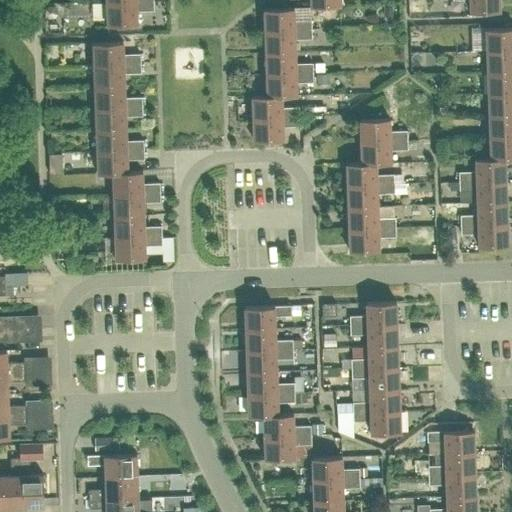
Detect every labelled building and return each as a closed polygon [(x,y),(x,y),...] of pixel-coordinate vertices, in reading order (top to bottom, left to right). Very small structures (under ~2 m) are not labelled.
[(137,10),(154,10),(153,0),(146,0),(106,1),(107,24),(137,23),(137,10)] [(469,0),(470,11),(500,10),(499,0),(469,0)] [(293,7),(270,8),(264,8),(264,30),(311,29),(311,19),(294,20),(293,7)] [(511,26),(485,28),(486,50),(511,49),(511,26)] [(295,39),(312,38),(311,29),(264,30),(265,52),(295,51),(295,39)] [(123,41),(93,42),(94,64),(140,63),(140,53),(123,53),(123,41)] [(511,49),(486,50),(487,72),(511,70),(511,49)] [(312,62),(295,63),(295,51),(265,52),(266,73),(313,72),(312,62)] [(124,73),(141,72),(140,63),(94,64),(94,86),(124,85),(124,73)] [(511,70),(487,72),(488,93),(511,92),(511,70)] [(296,82),(313,81),(313,72),(266,73),(267,94),(267,95),(282,94),(282,95),(297,95),(296,82)] [(142,96),(125,97),(124,85),(94,86),(95,107),(142,106),(142,96)] [(511,92),(488,93),(488,115),(511,113),(511,92)] [(299,115),(299,106),(282,106),(282,95),(282,94),(267,95),(267,94),(252,95),(253,117),(299,115)] [(125,116),(142,115),(142,106),(95,107),(96,129),(126,128),(125,116)] [(511,113),(488,115),(489,136),(511,135),(511,113)] [(283,126),(300,125),(299,115),(253,117),(253,139),(283,138),(283,126)] [(389,117),(359,118),(360,141),(407,139),(407,129),(390,130),(389,117)] [(143,139),(126,140),(126,128),(96,129),(97,150),(143,149),(143,139)] [(511,135),(489,136),(490,157),(490,158),(505,157),(505,158),(511,157),(511,135)] [(390,149),(407,149),(407,139),(360,141),(361,162),(376,162),(391,162),(390,149)] [(97,150),(97,172),(112,172),(112,171),(127,171),(127,170),(127,159),(144,158),(143,149),(97,150)] [(476,170),(458,171),(459,180),(506,179),(505,158),(505,157),(490,158),(490,157),(475,158),(476,170)] [(394,183),(393,173),(376,174),(376,162),(361,162),(346,162),(347,184),(394,183)] [(160,191),(160,182),(143,182),(142,170),(127,170),(127,171),(112,171),(112,172),(113,193),(160,191)] [(459,180),(459,190),(476,190),(477,201),(507,200),(506,179),(459,180)] [(377,205),(377,193),(394,192),(394,183),(347,184),(348,206),(377,205)] [(143,201),(160,201),(160,191),(113,193),(114,214),(144,213),(143,201)] [(477,214),(460,214),(460,223),(507,222),(507,200),(477,201),(477,214)] [(395,216),(378,217),(377,205),(348,206),(348,227),(395,226),(395,216)] [(161,225),(144,225),(144,213),(114,214),(115,236),(162,234),(161,225)] [(478,245),(508,244),(507,222),(460,223),(461,233),(478,233),(478,245)] [(348,227),(349,250),(379,249),(379,236),(396,236),(395,226),(348,227)] [(251,229),(251,255),(259,255),(260,229),(251,229)] [(145,245),(162,244),(162,236),(162,234),(115,236),(115,258),(145,257),(145,245)] [(173,236),(162,236),(162,244),(162,248),(173,248),(173,236)] [(366,314),(349,315),(350,325),(397,323),(396,300),(366,301),(366,314)] [(321,303),(322,316),(336,315),(336,302),(321,303)] [(291,304),(244,306),(245,328),(275,327),(275,315),(292,315),(291,304)] [(0,327),(18,327),(18,318),(6,319),(6,318),(0,318),(0,327)] [(350,334),(367,333),(368,345),(397,344),(397,323),(350,325),(350,334)] [(0,327),(0,337),(19,337),(18,327),(0,327)] [(293,348),(292,339),(275,339),(275,327),(245,328),(246,350),(293,348)] [(368,357),(351,358),(351,368),(398,366),(397,344),(368,345),(368,357)] [(0,371),(24,370),(24,361),(7,361),(6,349),(0,348),(0,371)] [(276,370),(276,358),(293,358),(293,348),(246,350),(247,371),(276,370)] [(352,377),(369,377),(369,388),(399,387),(398,366),(351,368),(352,377)] [(7,381),(24,380),(24,370),(0,371),(0,392),(8,393),(7,381)] [(294,391),(294,382),(277,382),(276,370),(247,371),(247,393),(294,391)] [(370,400),(352,401),(353,411),(400,409),(399,387),(369,388),(370,400)] [(278,402),(295,401),(294,391),(247,393),(248,415),(263,415),(263,414),(278,413),(278,402)] [(25,404),(8,405),(8,393),(0,392),(0,414),(26,414),(25,404)] [(353,411),(353,420),(370,420),(370,432),(400,431),(400,409),(353,411)] [(311,434),(310,424),(293,425),(293,412),(278,413),(263,414),(263,415),(264,435),(311,434)] [(0,436),(9,436),(9,424),(26,423),(26,414),(0,414),(0,436)] [(427,441),(444,440),(444,452),(474,451),(474,429),(427,430),(427,441)] [(294,444),(311,444),(311,434),(264,435),(264,458),(294,457),(294,444)] [(96,450),(120,449),(119,435),(95,436),(96,450)] [(44,505),(43,473),(30,473),(29,457),(42,457),(42,442),(19,443),(20,457),(22,506),(44,505)] [(445,464),(428,465),(428,474),(475,473),(474,451),(444,452),(445,464)] [(87,464),(104,464),(105,476),(137,474),(136,452),(87,454),(87,464)] [(341,455),(311,456),(312,479),(359,477),(359,467),(342,468),(341,455)] [(10,457),(11,474),(0,474),(0,506),(22,506),(20,457),(10,457)] [(428,484),(446,483),(446,495),(476,494),(475,473),(428,474),(428,484)] [(105,488),(88,488),(89,498),(138,496),(137,474),(105,476),(105,488)] [(343,487),(360,486),(359,477),(312,479),(313,500),(343,499),(343,487)] [(446,507),(429,508),(429,511),(476,511),(476,494),(446,495),(446,507)] [(106,511),(138,511),(138,496),(89,498),(89,508),(106,507),(106,511)] [(360,511),(360,510),(343,511),(343,499),(313,500),(313,511),(360,511)]
